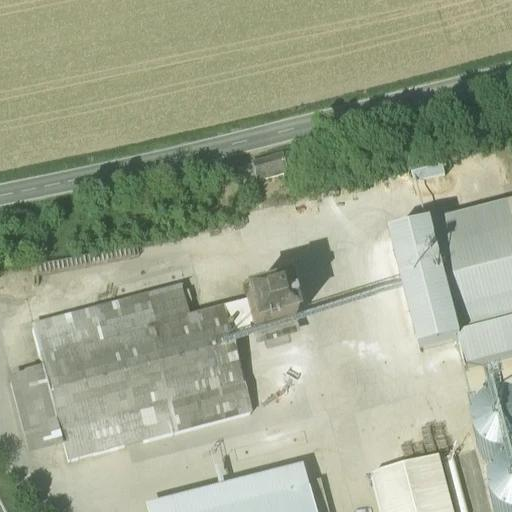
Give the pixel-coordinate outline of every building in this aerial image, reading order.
[(283,156),(250,166),(255,184),(288,175),(283,156)] [(511,351),(511,224),(412,249),(441,369),(511,351)] [(48,341),(81,476),(269,430),(244,327),(208,336),(200,304),(48,341)] [(507,473),(490,487),(496,511),(511,511),(511,411),(500,415),(482,430),(487,449),(507,473)] [(370,480),(377,511),(461,511),(448,461),(370,480)] [(310,511),(301,475),(153,511),(310,511)]
